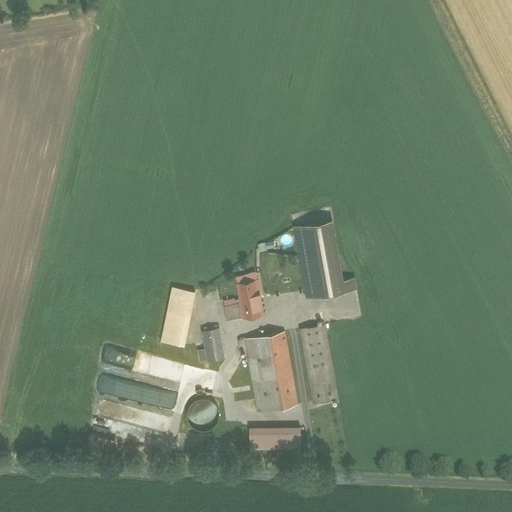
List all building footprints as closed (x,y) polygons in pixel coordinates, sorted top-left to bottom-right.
[(326,222),(294,227),(305,296),(351,288),(349,275),(335,277),(326,222)] [(224,304),(227,320),(263,313),(257,279),(237,282),(241,301),(224,304)] [(194,285),(172,281),(160,341),(181,345),(194,285)] [(334,399),(320,321),(298,325),(312,403),(334,399)] [(203,327),(205,353),(221,351),(219,326),(203,327)] [(257,410),(293,404),(281,328),(239,335),(241,348),(246,347),(257,410)] [(105,346),(101,362),(159,377),(179,382),(183,367),(105,346)] [(121,394),(125,382),(103,374),(99,387),(121,394)] [(219,412),(219,410),(219,408),(218,404),(216,401),(213,397),(211,395),(208,394),(204,393),(200,392),(197,393),(193,394),(190,397),(188,399),(185,402),(184,405),(183,408),(183,411),(184,414),(185,418),(188,421),(190,424),(193,426),(195,427),(199,428),(202,428),(206,427),(209,426),(211,425),(214,422),(216,420),(218,416),(219,412)] [(155,426),(158,415),(119,405),(116,416),(155,426)] [(300,424),(250,423),(250,443),(299,444),(300,424)] [(109,449),(113,437),(86,430),(82,441),(109,449)]
